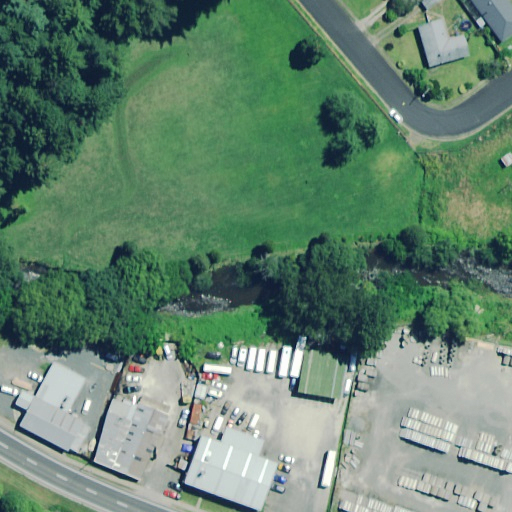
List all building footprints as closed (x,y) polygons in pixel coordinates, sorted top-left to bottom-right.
[(439,0),(417,0),(424,10),(439,0)] [(511,33),(511,11),(504,0),(468,0),(497,44),(511,33)] [(445,41),(439,20),(415,27),(426,67),(466,56),(461,36),(445,41)] [(511,157),(509,153),(498,160),(503,168),(511,162),(511,157)] [(347,358),(301,349),(293,394),(339,402),(347,358)] [(77,380),(43,363),(14,424),(63,448),(74,423),(59,416),(77,380)] [(205,388),(196,385),(193,397),(201,400),(205,388)] [(158,422),(106,405),(89,455),(142,472),(158,422)] [(270,462),(191,434),(174,481),(253,509),(270,462)]
